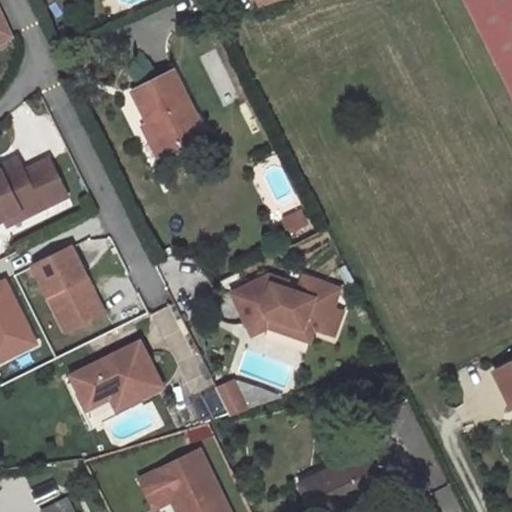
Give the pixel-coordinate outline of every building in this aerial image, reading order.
[(511,0),(466,0),(511,92),(511,0)] [(0,45),(14,36),(0,7),(0,45)] [(173,72),(134,91),(151,125),(164,153),(203,133),(173,72)] [(164,153),(151,125),(146,127),(159,155),(164,153)] [(0,220),(1,220),(36,202),(39,209),(64,196),(47,159),(21,173),(14,160),(0,167),(0,220)] [(36,202),(1,220),(5,227),(39,209),(36,202)] [(35,266),(67,332),(105,313),(73,247),(35,266)] [(269,273),(233,291),(248,323),(267,315),(303,328),(305,324),(314,328),(334,335),(343,312),(333,308),(340,289),(303,275),(297,291),(284,286),(286,280),(269,273)] [(0,364),(41,345),(8,276),(0,279),(0,364)] [(268,325),(309,341),(314,328),(305,324),(303,328),(267,315),(248,323),(252,332),(268,325)] [(140,340),(70,376),(88,410),(112,397),(125,390),(131,402),(163,387),(140,340)] [(511,362),(495,371),(511,404),(511,362)] [(228,382),(215,388),(228,416),(243,412),(228,382)] [(125,390),(112,397),(118,409),(131,402),(125,390)] [(153,510),(171,501),(186,506),(188,511),(230,511),(199,449),(138,479),(153,510)] [(364,452),(298,483),(312,511),(335,511),(361,500),(364,506),(385,495),(364,452)] [(74,511),(67,496),(40,510),(40,511),(74,511)] [(188,511),(186,506),(171,501),(176,511),(188,511)]
